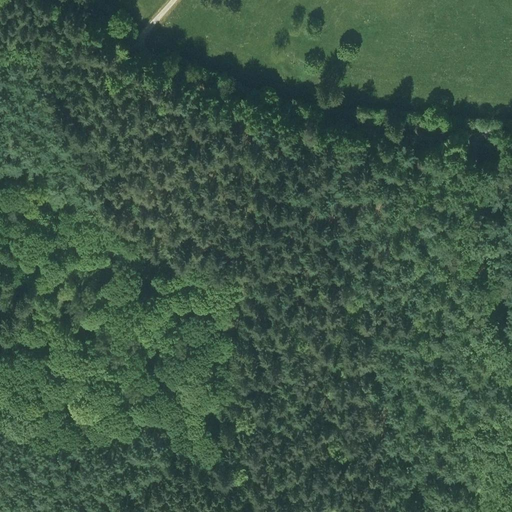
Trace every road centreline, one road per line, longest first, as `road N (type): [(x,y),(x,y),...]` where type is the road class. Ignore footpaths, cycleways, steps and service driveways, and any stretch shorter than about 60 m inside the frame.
road 1 (unclassified): [(511,138),(274,106),(203,81),(136,41)]
road 2 (track): [(469,133),(485,276),(511,350)]
